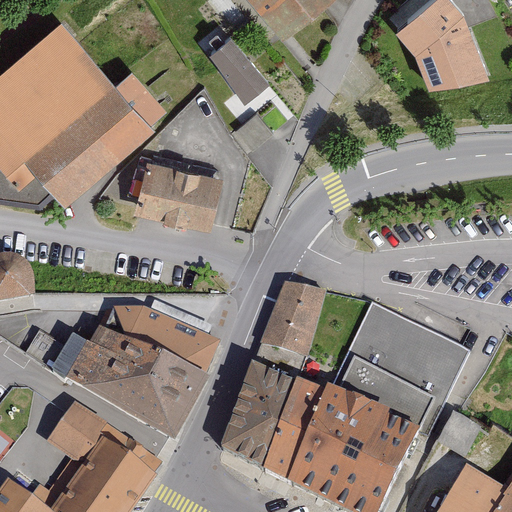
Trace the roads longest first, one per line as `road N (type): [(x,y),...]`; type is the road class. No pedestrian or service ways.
road 1 (residential): [(511,155),(422,164),(336,191),(303,221),(270,276)]
road 2 (residential): [(270,276),(191,249),(0,229)]
road 3 (residential): [(369,0),(267,224)]
road 4 (residential): [(270,276),(188,468)]
